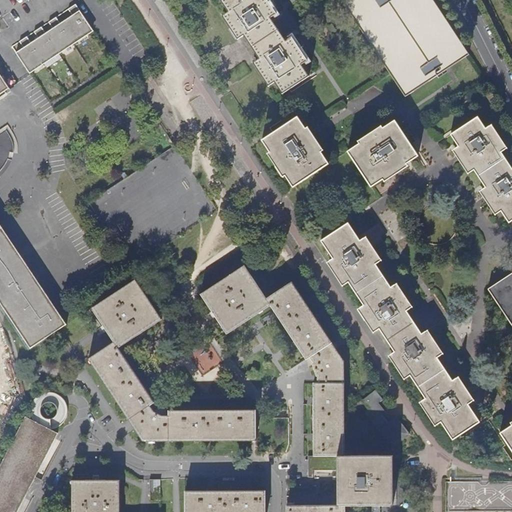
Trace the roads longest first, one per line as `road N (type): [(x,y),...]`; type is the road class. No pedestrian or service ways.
road 1 (residential): [(139,0),(435,444)]
road 2 (residential): [(276,511),(270,472),(136,465),(113,454)]
road 3 (tertiary): [(511,108),(454,0)]
